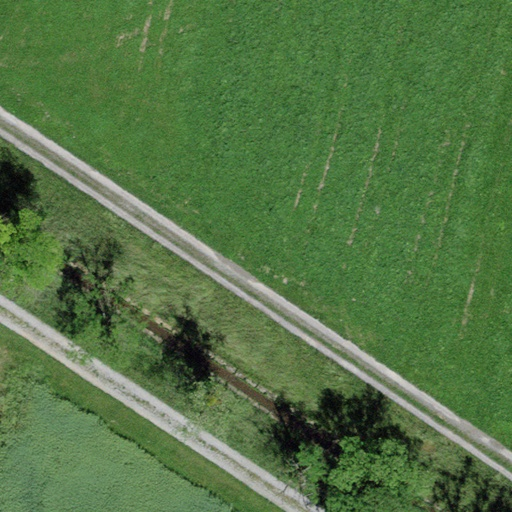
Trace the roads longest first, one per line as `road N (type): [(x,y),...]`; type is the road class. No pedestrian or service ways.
road 1 (track): [(511,464),(0,123)]
road 2 (track): [(0,295),(329,511)]
